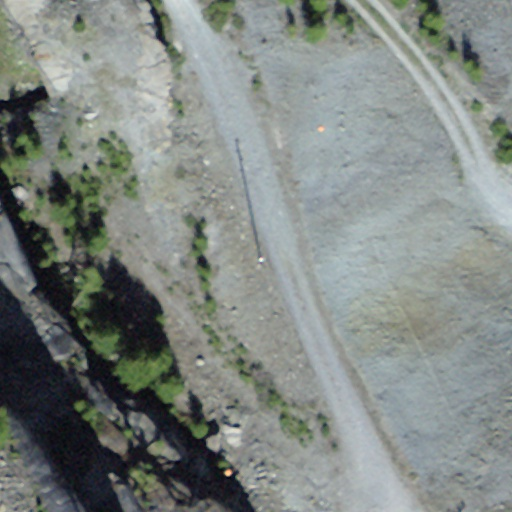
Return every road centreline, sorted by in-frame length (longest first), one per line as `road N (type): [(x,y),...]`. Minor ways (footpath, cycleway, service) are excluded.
road 1 (track): [(171,0),(241,126),(305,326),(390,511)]
road 2 (track): [(511,214),(486,196),(440,101),(363,0)]
